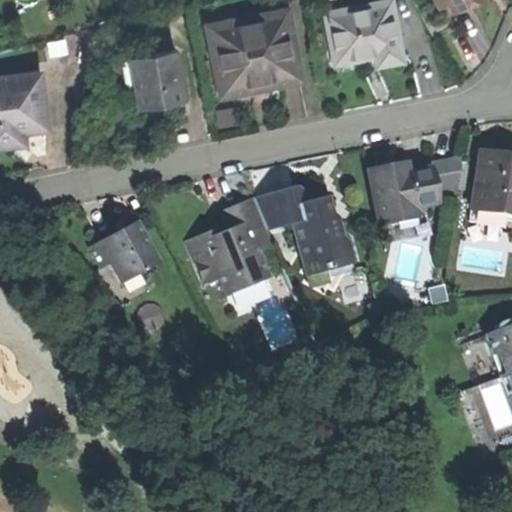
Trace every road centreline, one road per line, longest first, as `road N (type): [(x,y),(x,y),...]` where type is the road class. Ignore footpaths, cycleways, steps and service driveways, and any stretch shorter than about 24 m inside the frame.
road 1 (residential): [(511,99),(0,198)]
road 2 (track): [(0,283),(176,511)]
